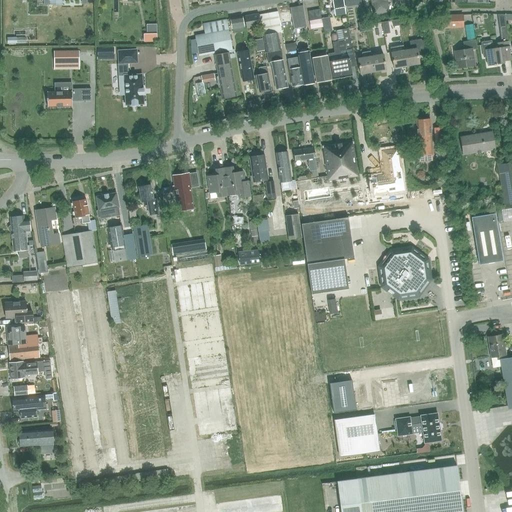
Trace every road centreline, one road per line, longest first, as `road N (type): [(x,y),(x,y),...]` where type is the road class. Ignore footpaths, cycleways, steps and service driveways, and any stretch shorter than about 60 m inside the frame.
road 1 (unclassified): [(177,144),(412,97),(511,92)]
road 2 (unclassified): [(478,511),(453,321),(511,311)]
road 3 (unknown): [(461,320),(435,212),(376,207),(377,246)]
road 4 (unclassified): [(22,159),(102,160),(177,144)]
